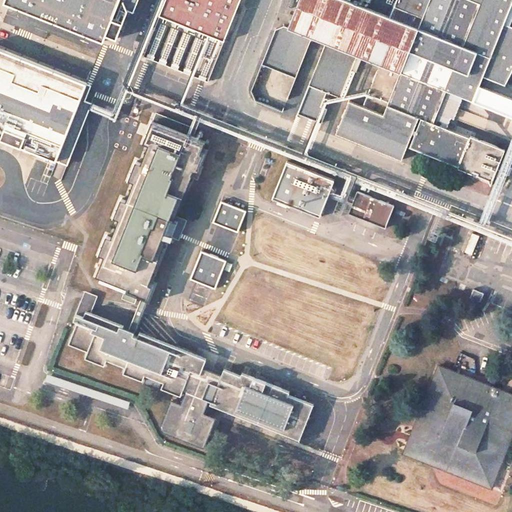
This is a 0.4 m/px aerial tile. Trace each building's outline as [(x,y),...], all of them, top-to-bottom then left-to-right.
[(115,0),(11,0),(101,37),(115,0)] [(236,0),(160,0),(139,52),(204,79),(236,0)] [(511,2),(511,0),(391,0),(385,17),(347,3),(340,0),(296,0),(285,28),(312,38),(323,43),(296,113),(315,121),(321,105),(326,92),(340,98),(356,56),(398,72),(381,114),(346,100),(333,132),(401,159),(406,148),(454,168),(454,170),(488,184),(501,152),(467,138),(466,140),(442,131),(446,121),(450,111),(454,101),(470,107),(480,82),(503,91),(511,74),(511,37),(500,32),(511,2)] [(285,28),(275,33),(252,93),(256,103),(283,113),(312,38),(285,28)] [(83,82),(0,48),(0,138),(51,159),(83,82)] [(326,108),(321,105),(315,121),(321,123),(326,108)] [(492,128),(450,111),(446,121),(488,138),(492,128)] [(142,295),(205,146),(151,123),(143,143),(149,146),(140,165),(134,163),(127,181),(134,184),(127,202),(119,199),(112,217),(118,220),(110,239),(104,237),(97,255),(104,258),(96,275),(142,295)] [(261,178),(314,200),(322,182),(269,160),(261,178)] [(343,213),(382,229),(391,208),(352,192),(343,213)] [(242,212),(217,203),(210,224),(235,233),(242,212)] [(462,250),(471,253),(477,234),(468,231),(462,250)] [(212,289),(223,263),(199,252),(187,278),(212,289)] [(469,294),(477,299),(480,292),(472,288),(469,294)] [(208,405),(297,440),(310,406),(286,397),(287,394),(242,376),(241,378),(225,372),(223,376),(204,369),(206,361),(133,332),(132,335),(120,330),(121,327),(87,314),(89,307),(78,302),(70,322),(79,326),(70,349),(88,356),(86,361),(105,368),(107,364),(126,371),(124,376),(143,383),(144,379),(162,386),(160,391),(184,400),(182,406),(173,403),(161,432),(204,449),(215,419),(204,415),(208,405)] [(436,369),(401,454),(486,489),(509,434),(511,425),(511,399),(498,394),(436,369)]
